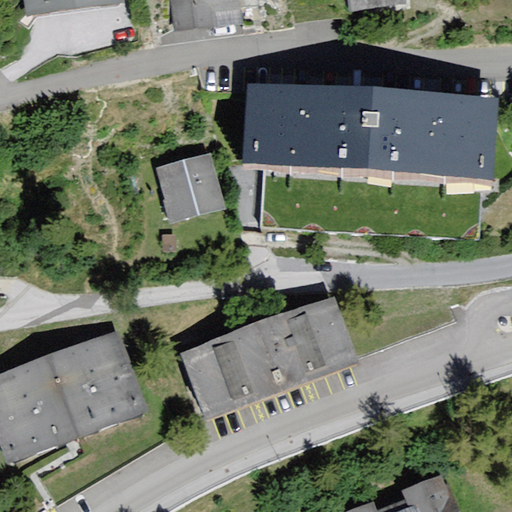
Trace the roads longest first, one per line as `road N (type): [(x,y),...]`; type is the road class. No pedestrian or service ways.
road 1 (residential): [(0,101),(230,49),(511,64)]
road 2 (residential): [(511,269),(297,284),(0,326)]
road 3 (residential): [(125,511),(223,452),(477,356)]
